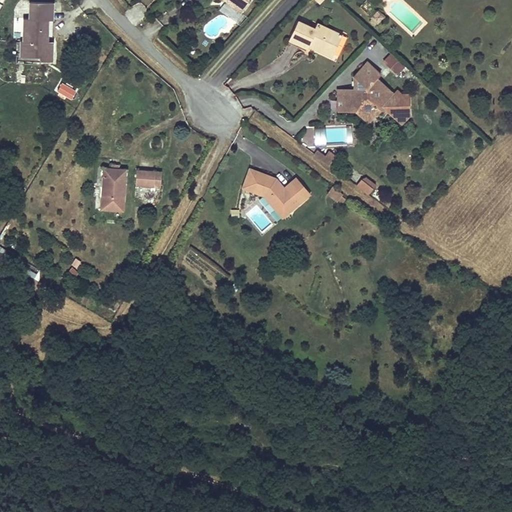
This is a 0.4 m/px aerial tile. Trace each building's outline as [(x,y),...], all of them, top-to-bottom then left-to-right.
[(227,0),(219,0),(219,1),(232,9),(235,5),(227,0)] [(51,20),(55,20),(56,3),(31,2),(30,18),(25,18),(24,41),(22,41),(22,56),(42,57),(42,60),(55,61),(55,51),(49,51),(50,41),(51,20)] [(379,23),(385,16),(379,10),(373,17),(379,23)] [(331,36),(334,29),(320,23),(318,27),(301,20),(292,39),(310,47),(311,44),(324,50),(326,46),(336,51),(341,40),(331,36)] [(341,40),(344,34),(334,29),(331,36),(341,40)] [(310,47),(292,39),(291,42),(309,50),(310,47)] [(326,46),(324,50),(334,55),(336,51),(326,46)] [(398,74),(405,66),(392,54),(386,62),(398,74)] [(357,74),(370,86),(377,78),(381,74),(367,61),(357,74)] [(370,86),(357,74),(353,77),(352,90),(366,90),(370,86)] [(398,91),(395,94),(377,78),(370,86),(366,90),(352,90),(343,90),(342,95),(343,97),(346,98),(347,102),(347,105),(348,108),(350,110),(352,111),(353,111),(358,110),(370,121),(380,110),(386,110),(401,124),(410,115),(408,95),(402,94),(398,91)] [(347,105),(347,102),(346,98),(343,97),(342,95),(343,90),(339,90),(339,111),(352,111),(350,110),(348,108),(347,105)] [(327,154),(319,148),(315,153),(323,160),(327,154)] [(327,154),(323,160),(330,165),(336,156),(330,151),(327,154)] [(250,165),(244,184),(265,190),(277,202),(282,197),(290,205),(310,186),(296,171),(285,182),(279,176),(277,179),(270,176),(271,171),(250,165)] [(126,211),(129,169),(105,166),(102,209),(126,211)] [(138,185),(155,187),(156,171),(139,170),(138,185)] [(163,187),(164,171),(156,171),(155,187),(163,187)] [(377,183),(365,174),(357,183),(369,193),(377,183)] [(343,193),(332,186),(327,193),(337,201),(338,199),(341,195),(343,193)] [(282,197),(277,202),(285,210),(290,205),(282,197)] [(240,209),(230,209),(231,218),(241,218),(240,209)]
